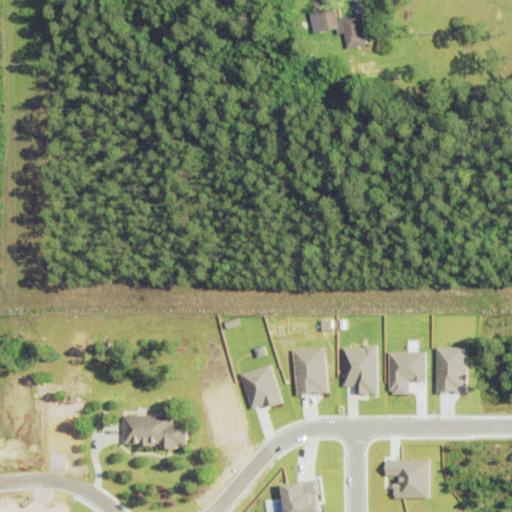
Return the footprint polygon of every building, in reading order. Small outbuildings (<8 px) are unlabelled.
[(340,19),(355,16),(353,2),(360,0),(364,20),(361,20),(367,47),(346,51),(340,19)] [(309,14),(334,9),(339,30),(314,35),(309,14)] [(107,343),(97,342),(96,361),(106,361),(107,343)] [(280,401),(269,365),(239,374),(251,411),(280,401)] [(187,422),(187,441),(177,441),(177,445),(161,445),(161,441),(155,441),(155,443),(139,443),(139,441),(125,441),(125,412),(152,413),(154,411),(158,411),(159,413),(172,413),(172,422),(187,422)]
